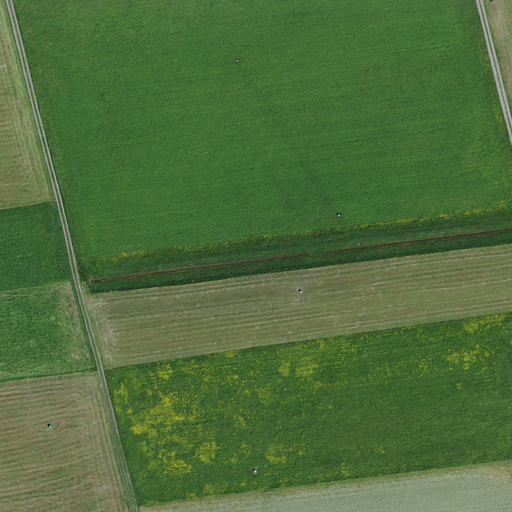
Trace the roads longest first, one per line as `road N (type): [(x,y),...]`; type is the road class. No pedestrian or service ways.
road 1 (track): [(8,0),(112,417)]
road 2 (track): [(478,0),(511,134)]
